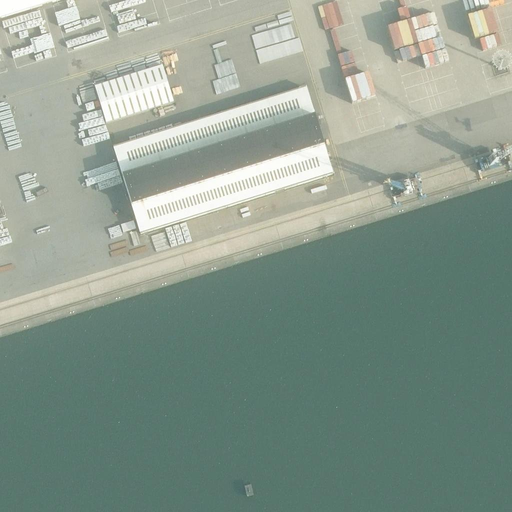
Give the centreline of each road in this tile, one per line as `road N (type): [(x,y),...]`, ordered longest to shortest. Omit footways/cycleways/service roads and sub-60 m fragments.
road 1 (unknown): [(75,203),(337,126)]
road 2 (unknown): [(34,75),(75,203)]
road 3 (unknown): [(299,0),(337,126)]
